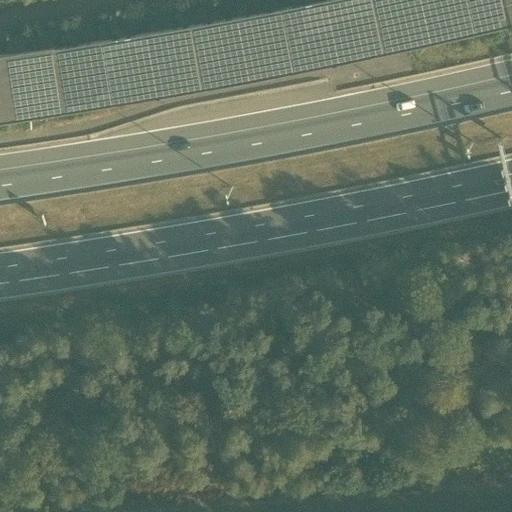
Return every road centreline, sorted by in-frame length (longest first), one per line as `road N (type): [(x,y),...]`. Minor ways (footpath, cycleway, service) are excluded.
road 1 (motorway): [(0,272),(511,178)]
road 2 (motorway): [(511,90),(0,178)]
